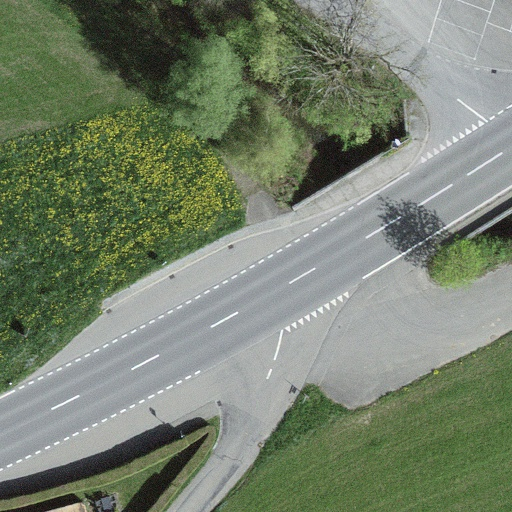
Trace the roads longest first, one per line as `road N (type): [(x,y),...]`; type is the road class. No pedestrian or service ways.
road 1 (secondary): [(0,432),(284,285)]
road 2 (secondary): [(284,285),(511,144)]
road 3 (unclassified): [(284,285),(275,369),(262,401),(182,511)]
road 4 (unclassified): [(511,138),(327,0)]
